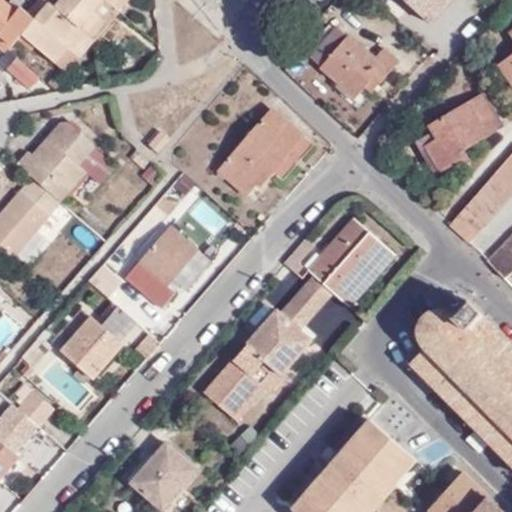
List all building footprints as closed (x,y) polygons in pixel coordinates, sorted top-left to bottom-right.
[(4,0),(1,0),(0,2),(0,38),(11,48),(17,41),(22,35),(35,20),(28,14),(21,7),(18,12),(4,0)] [(50,2),(48,0),(39,0),(28,14),(35,20),(50,2)] [(106,0),(105,0),(61,0),(56,7),(81,29),(96,12),(106,0)] [(118,0),(113,6),(119,11),(128,0),(118,0)] [(421,15),(434,0),(447,0),(406,0),(421,15)] [(434,0),(421,15),(428,22),(447,0),(434,0)] [(33,45),(64,73),(78,57),(74,53),(88,37),(81,29),(56,7),(50,2),(35,20),(22,35),(33,45)] [(92,40),(107,22),(96,12),(81,29),(88,37),(92,40)] [(367,82),(373,76),(381,82),(399,59),(384,46),(377,55),(350,33),(348,34),(337,24),(329,34),(321,44),(313,53),(324,62),(323,66),(357,95),(367,82)] [(325,31),(317,40),(321,44),(329,34),(325,31)] [(17,41),(28,50),(33,45),(22,35),(17,41)] [(78,57),(80,59),(95,43),(92,40),(88,37),(74,53),(78,57)] [(0,50),(5,55),(8,51),(11,48),(0,38),(0,50)] [(511,55),(500,65),(511,81),(511,55)] [(367,82),(375,88),(381,82),(373,76),(367,82)] [(468,154),(464,148),(503,124),(483,95),(432,124),(435,129),(416,141),(423,151),(429,148),(442,169),(468,154)] [(258,182),(262,185),(305,135),(273,107),(221,169),(248,193),(258,182)] [(30,153),(17,166),(33,180),(61,205),(89,174),(86,172),(80,166),(96,148),(69,125),(59,125),(46,140),(51,144),(36,160),(32,156),(30,153)] [(46,140),(32,156),(36,160),(51,144),(46,140)] [(86,172),(102,154),(96,148),(80,166),(86,172)] [(439,178),(471,160),(468,154),(442,169),(429,148),(423,151),(439,178)] [(139,152),(132,160),(159,184),(166,176),(139,152)] [(511,154),(452,225),(472,245),(511,198),(511,154)] [(0,247),(11,257),(13,259),(61,205),(33,180),(0,216),(0,247)] [(358,221),(315,273),(326,283),(329,280),(336,286),(333,289),(336,292),(348,303),(394,251),(358,221)] [(177,293),(168,285),(199,249),(173,227),(130,276),(165,307),(177,293)] [(511,274),(511,237),(489,261),(507,280),(511,274)] [(301,264),(317,246),(308,238),(285,264),(299,275),(305,268),(301,264)] [(0,258),(5,263),(11,257),(0,247),(0,258)] [(326,283),(315,273),(283,311),(304,330),(336,292),(333,289),(326,283)] [(326,283),(333,289),(336,286),(329,280),(326,283)] [(511,342),(473,303),(461,314),(452,310),(441,309),(429,315),(423,329),(424,342),(428,349),(415,364),(427,376),(511,461),(511,342)] [(149,359),(164,342),(122,307),(108,322),(149,359)] [(283,311),(280,308),(249,343),(251,344),(265,357),(260,364),(278,379),(314,339),(304,330),(283,311)] [(85,309),(72,327),(77,333),(92,316),(85,309)] [(35,320),(26,311),(14,325),(23,333),(35,320)] [(111,350),(120,340),(92,316),(77,333),(62,351),(93,379),(116,354),(111,350)] [(54,344),(61,336),(55,331),(49,338),(54,344)] [(116,354),(124,344),(120,340),(111,350),(116,354)] [(233,415),(260,384),(267,389),(269,390),(278,379),(260,364),(265,357),(251,344),(208,391),(233,415)] [(233,415),(240,420),(267,389),(260,384),(233,415)] [(19,406),(41,425),(55,409),(33,390),(19,406)] [(374,511),(397,486),(396,484),(418,459),(371,421),(341,456),(336,452),(327,463),(330,467),(295,509),(297,511),(374,511)] [(0,480),(20,457),(0,439),(0,480)] [(169,441),(132,480),(161,506),(179,485),(182,488),(199,468),(169,441)] [(432,511),(474,511),(490,496),(464,471),(429,509),(432,511)] [(161,506),(164,509),(182,488),(179,485),(161,506)] [(505,511),(490,496),(474,511),(505,511)]
